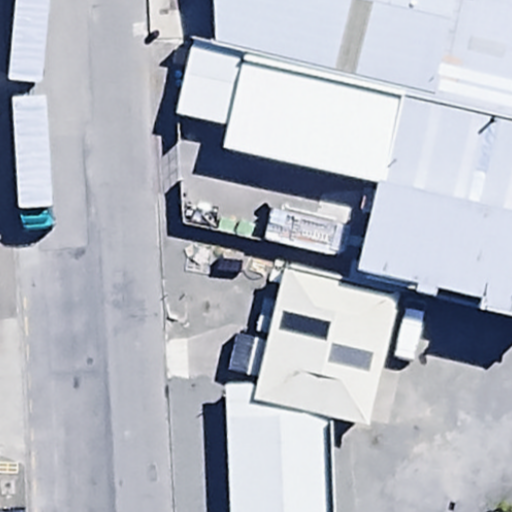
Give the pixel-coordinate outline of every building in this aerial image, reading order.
[(511,0),(211,0),(204,32),(246,42),(511,104),(511,0)] [(511,205),(511,104),(246,42),(223,137),(360,170),(511,205)] [(511,300),(511,205),(360,170),(338,260),(511,300)] [(355,421),(387,286),(273,259),(241,394),(355,421)] [(341,511),(339,427),(237,430),(239,511),(341,511)]
